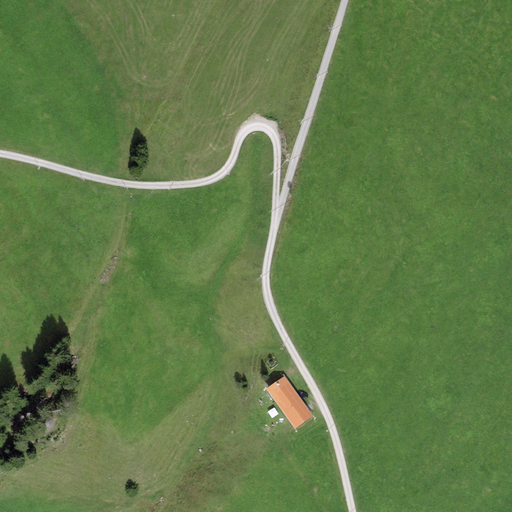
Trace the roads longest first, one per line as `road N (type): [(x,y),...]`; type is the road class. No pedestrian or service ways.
road 1 (track): [(352,511),(326,412),(266,291),(277,154),(267,128),(247,128),(222,173),(179,185),(117,183),(0,153)]
road 2 (track): [(275,216),(345,0)]
